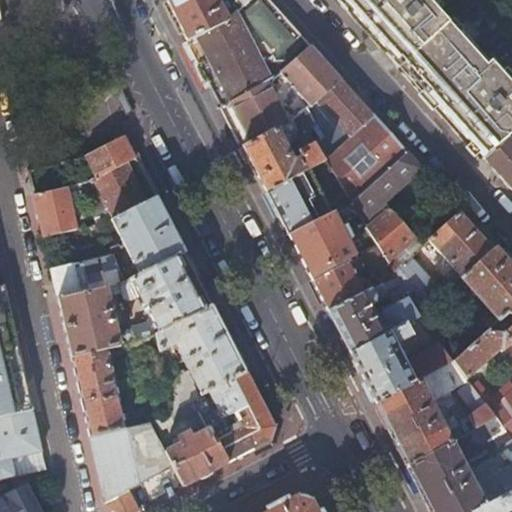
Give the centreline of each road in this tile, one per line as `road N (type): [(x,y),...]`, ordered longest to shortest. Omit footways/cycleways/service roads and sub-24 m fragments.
road 1 (secondary): [(137,51),(334,435)]
road 2 (residential): [(0,175),(79,511)]
road 3 (residential): [(511,236),(301,0)]
road 4 (residential): [(334,435),(199,511)]
